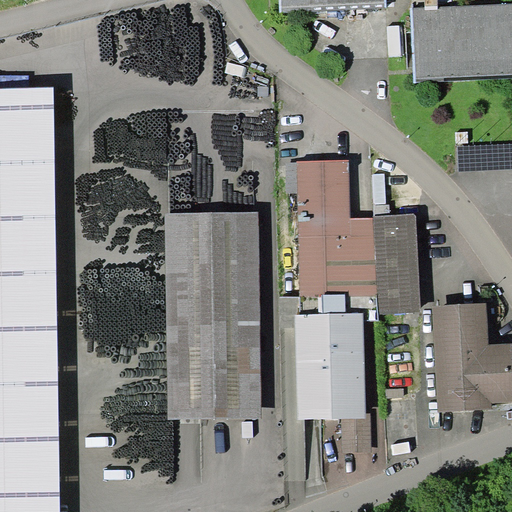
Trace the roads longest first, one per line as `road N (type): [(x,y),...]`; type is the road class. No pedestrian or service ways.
road 1 (residential): [(226,0),(257,45),(425,170),(511,278)]
road 2 (residential): [(335,511),(511,442)]
